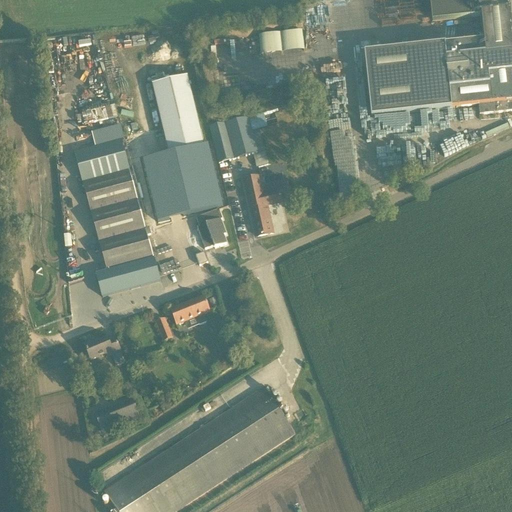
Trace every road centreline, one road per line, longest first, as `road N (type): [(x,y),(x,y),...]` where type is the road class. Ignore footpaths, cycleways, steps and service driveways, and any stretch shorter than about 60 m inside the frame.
road 1 (unclassified): [(17,352),(511,144)]
road 2 (unknown): [(355,38),(352,90),(369,207)]
road 3 (track): [(36,511),(17,352)]
road 4 (unclassified): [(17,352),(0,197)]
road 5 (unknown): [(355,38),(478,29)]
